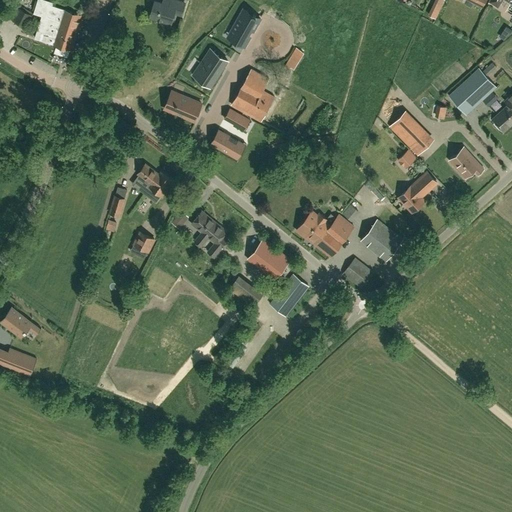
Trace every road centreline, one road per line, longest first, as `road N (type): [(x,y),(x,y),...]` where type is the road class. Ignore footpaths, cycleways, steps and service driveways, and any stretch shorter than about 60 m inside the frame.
road 1 (unclassified): [(183,511),(193,479),(242,419),(365,305)]
road 2 (unclassified): [(365,305),(184,154)]
road 3 (tertiary): [(0,277),(31,217),(76,88)]
road 4 (unclassified): [(365,305),(511,173)]
road 5 (track): [(511,424),(365,305)]
road 6 (residential): [(184,154),(244,58),(273,39)]
road 7 (unclassified): [(184,154),(122,107),(76,88)]
